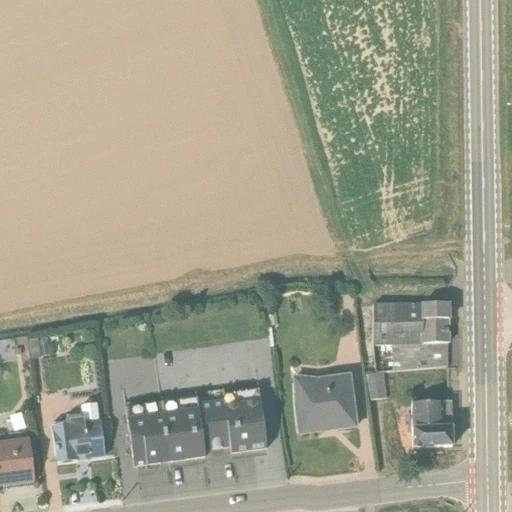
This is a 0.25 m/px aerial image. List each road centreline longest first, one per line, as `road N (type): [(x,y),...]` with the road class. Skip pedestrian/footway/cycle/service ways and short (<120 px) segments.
road 1 (track): [(484,293),(381,292),(358,276),(260,0)]
road 2 (primary): [(484,312),(479,0)]
road 3 (tertiary): [(195,511),(487,477)]
road 4 (primary): [(487,477),(484,312)]
